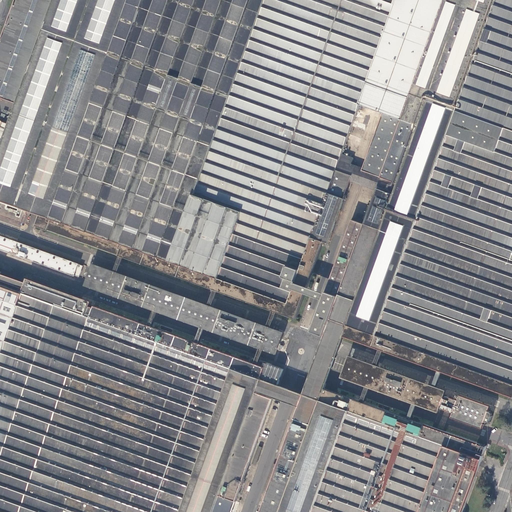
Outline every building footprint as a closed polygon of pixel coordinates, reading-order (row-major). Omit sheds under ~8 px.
[(511,0),(13,0),(0,37),(0,97),(14,103),(7,124),(1,122),(1,121),(0,120),(0,212),(26,222),(31,208),(43,213),(38,226),(297,319),(324,243),(330,245),(358,166),(353,164),(355,159),(342,154),(348,138),(355,141),(353,148),(356,149),(360,138),(349,134),(352,126),(364,130),(366,125),(354,120),(360,104),(368,83),(411,98),(383,177),(366,225),(353,220),(315,326),(328,331),(332,318),(349,324),(344,336),(511,396),(511,0)] [(363,170),(383,177),(411,98),(368,83),(360,104),(384,112),(363,170)] [(0,249),(76,277),(80,278),(84,267),(80,266),(80,265),(0,236),(0,249)] [(233,511),(274,398),(256,392),(261,379),(265,368),(93,306),(89,317),(87,316),(93,301),(28,278),(22,294),(8,289),(14,273),(1,268),(0,272),(0,271),(0,511),(233,511)] [(279,337),(92,270),(88,280),(276,347),(279,337)] [(407,383),(412,385),(448,398),(450,391),(353,356),(350,363),(407,383)] [(407,383),(350,363),(347,372),(404,392),(407,383)] [(283,370),(268,364),(263,379),(278,384),(283,370)] [(409,394),(404,392),(347,372),(344,379),(442,414),(445,407),(409,394)] [(298,407),(303,393),(261,379),(256,392),(274,398),(298,407)] [(412,385),(407,383),(404,392),(409,394),(412,385)] [(448,398),(412,385),(409,394),(445,407),(446,409),(459,414),(458,417),(459,419),(485,428),(488,427),(489,424),(493,426),(495,424),(498,417),(497,414),(493,412),(494,409),(493,408),(467,398),(465,399),(464,402),(451,397),(448,398)] [(298,407),(260,511),(464,511),(488,448),(325,389),(321,400),(303,393),(298,407)]
